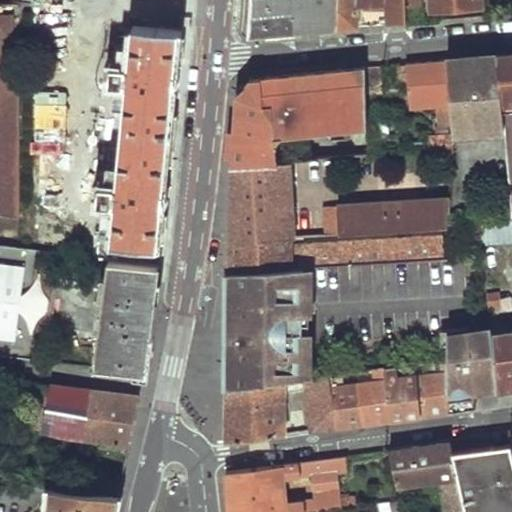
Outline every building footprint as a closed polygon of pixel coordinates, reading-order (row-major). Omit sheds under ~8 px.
[(243,0),(243,6),(241,31),(245,36),(248,37),(300,32),(339,28),(337,0),(243,0)] [(337,0),(339,28),(359,27),(357,8),(386,7),(387,24),(409,23),(409,8),(408,0),(337,0)] [(432,0),(433,11),(484,8),(483,0),(432,0)] [(0,4),(0,217),(17,220),(17,4),(0,4)] [(101,244),(99,258),(109,260),(158,268),(181,32),(135,29),(130,68),(128,69),(126,85),(129,86),(119,188),(117,188),(115,207),(118,208),(113,245),(101,244)] [(511,55),(498,57),(506,184),(508,220),(511,219),(511,55)] [(466,59),(469,92),(479,92),(480,104),(479,104),(483,185),(506,184),(498,57),(483,58),(466,59)] [(408,79),(409,106),(436,104),(438,126),(449,125),(447,61),(428,62),(407,64),(408,79)] [(407,64),(397,65),(398,79),(408,79),(407,64)] [(276,132),(367,126),(366,68),(335,70),(251,77),(238,93),(237,104),(232,167),(279,163),(276,132)] [(450,146),(450,132),(430,133),(430,147),(450,146)] [(302,171),(339,168),(338,164),(344,163),(343,158),(301,161),(302,171)] [(231,194),(230,241),(291,237),(297,237),(292,162),(279,163),(232,167),(231,194)] [(485,197),(486,221),(508,220),(506,184),(483,185),(447,188),(446,200),(485,197)] [(446,200),(443,225),(475,222),(486,221),(485,197),(446,200)] [(305,229),(305,237),(340,234),(437,229),(443,229),(443,225),(446,200),(340,208),(340,226),(305,229)] [(475,222),(479,245),(511,240),(511,219),(508,220),(486,221),(475,222)] [(230,241),(229,270),(305,265),(444,257),(443,236),(437,236),(306,245),(306,255),(291,255),(291,245),(291,237),(230,241)] [(0,355),(47,362),(53,313),(62,313),(65,310),(65,305),(62,299),(54,299),(62,254),(0,244),(0,355)] [(291,245),(291,255),(306,255),(306,245),(291,245)] [(103,314),(95,369),(143,375),(147,347),(154,293),(158,268),(109,260),(105,297),(99,296),(97,313),(103,314)] [(229,270),(227,389),(303,378),(304,339),(304,312),(305,280),(305,265),(229,270)] [(317,280),(305,280),(304,312),(316,312),(317,280)] [(475,392),(496,389),(496,388),(489,337),(488,328),(444,333),(445,359),(447,413),(475,409),(475,392)] [(511,334),(489,337),(496,388),(511,386),(511,334)] [(316,339),(304,339),(303,378),(315,377),(316,339)] [(416,377),(421,417),(447,413),(445,359),(433,361),(434,375),(416,377)] [(384,367),(392,421),(421,417),(416,377),(397,380),(395,366),(384,367)] [(358,385),(363,425),(392,421),(384,367),(373,369),(374,383),(358,385)] [(328,375),(336,428),(363,425),(358,385),(344,387),(341,373),(328,375)] [(227,389),(226,443),(284,435),(285,392),(306,389),(312,431),(336,428),(328,375),(315,377),(303,378),(227,389)] [(26,385),(18,433),(30,434),(31,430),(76,437),(75,442),(128,449),(133,425),(137,400),(26,385)] [(450,439),(386,447),(395,484),(408,482),(443,477),(447,495),(461,493),(452,450),(450,439)] [(461,493),(465,511),(511,511),(511,451),(510,441),(452,450),(461,493)] [(335,454),(336,471),(346,470),(344,453),(335,454)] [(312,473),(314,496),(316,510),(339,507),(339,497),(336,471),(335,454),(311,457),(312,473)] [(225,469),(228,511),(297,511),(301,511),(316,510),(314,496),(286,500),(284,477),(312,473),(311,457),(225,469)] [(395,484),(401,511),(414,511),(408,482),(395,484)] [(54,488),(50,511),(114,511),(118,496),(54,488)] [(339,497),(339,507),(354,505),(353,495),(339,497)]
